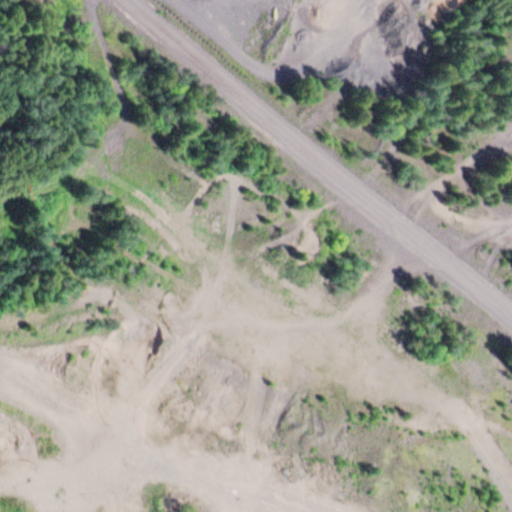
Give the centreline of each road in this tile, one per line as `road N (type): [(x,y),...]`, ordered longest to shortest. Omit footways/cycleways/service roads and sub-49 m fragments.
road 1 (residential): [(511,310),(138,0)]
road 2 (track): [(91,0),(122,114),(87,163),(60,184),(0,207)]
